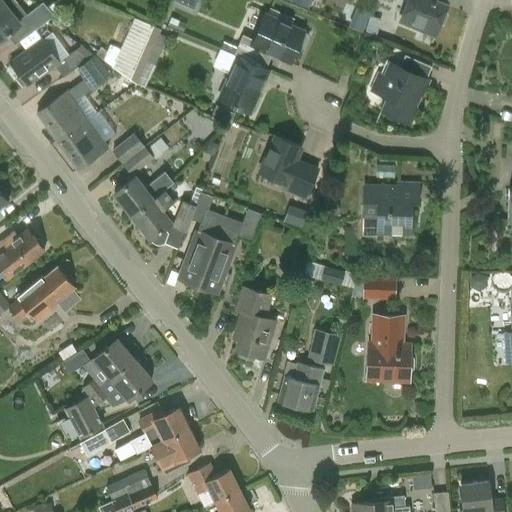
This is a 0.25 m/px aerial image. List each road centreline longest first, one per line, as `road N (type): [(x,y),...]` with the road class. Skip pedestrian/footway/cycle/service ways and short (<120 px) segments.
road 1 (residential): [(289,463),(0,105)]
road 2 (residential): [(440,441),(453,138)]
road 3 (residential): [(453,138),(365,124),(323,107),(287,67)]
road 4 (residential): [(440,441),(289,463)]
road 5 (residential): [(453,138),(489,0)]
